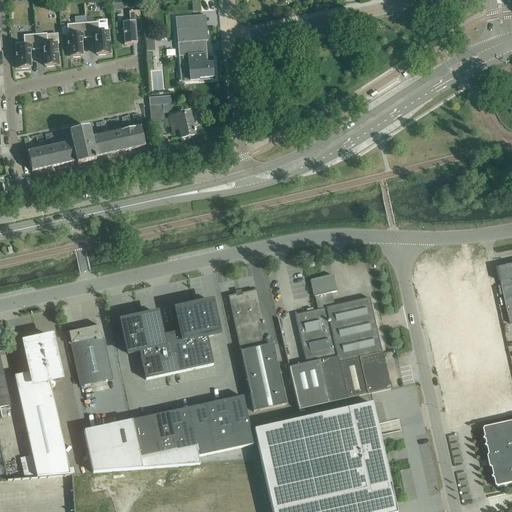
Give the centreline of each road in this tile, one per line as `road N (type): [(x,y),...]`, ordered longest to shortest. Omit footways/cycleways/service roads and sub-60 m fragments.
road 1 (unknown): [(105,282),(128,398),(142,404),(218,388),(229,379),(228,360),(204,260)]
road 2 (unclassified): [(88,286),(283,242),(395,238)]
road 3 (tertiary): [(493,43),(306,150),(246,174)]
road 4 (tertiary): [(249,188),(317,162),(496,58)]
road 5 (unclassified): [(455,511),(395,238)]
road 6 (residential): [(218,182),(197,176),(28,213)]
road 7 (residential): [(231,40),(419,0)]
road 8 (residential): [(9,88),(140,61)]
road 9 (residential): [(28,213),(9,88)]
